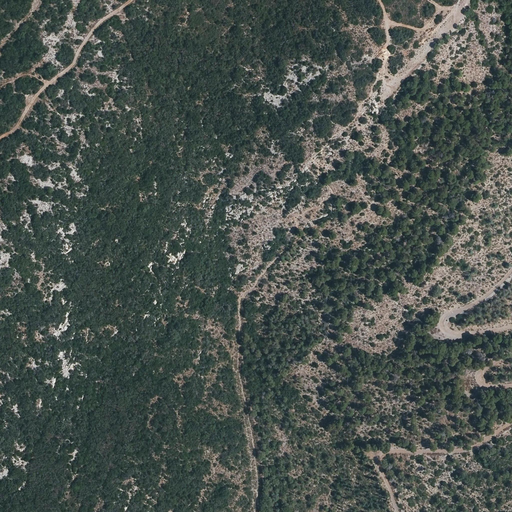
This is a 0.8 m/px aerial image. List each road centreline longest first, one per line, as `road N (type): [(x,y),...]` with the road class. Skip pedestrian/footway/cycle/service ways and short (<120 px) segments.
road 1 (track): [(396,511),(378,464),(383,453),(471,449),(511,421)]
road 2 (track): [(0,138),(74,63),(100,20),(132,0)]
road 3 (track): [(511,325),(454,335),(441,322),(511,270)]
road 4 (track): [(465,0),(395,85),(379,74)]
